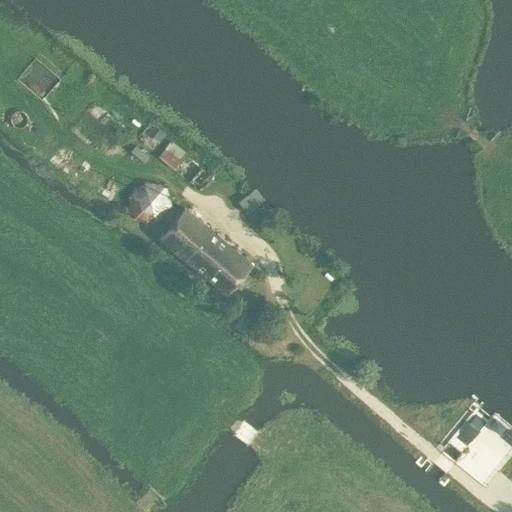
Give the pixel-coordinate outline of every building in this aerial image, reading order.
[(168,165),(196,189),(209,174),(171,142),(159,157),(168,165)] [(165,185),(143,181),(127,197),(134,219),(156,223),(171,206),(165,185)] [(245,213),(261,197),(250,187),(235,203),(245,213)] [(161,238),(182,257),(208,227),(187,209),(161,238)] [(208,227),(182,257),(206,278),(232,249),(208,227)] [(232,249),(206,278),(225,295),(251,266),(232,249)] [(232,325),(248,338),(259,325),(242,311),(232,325)]
